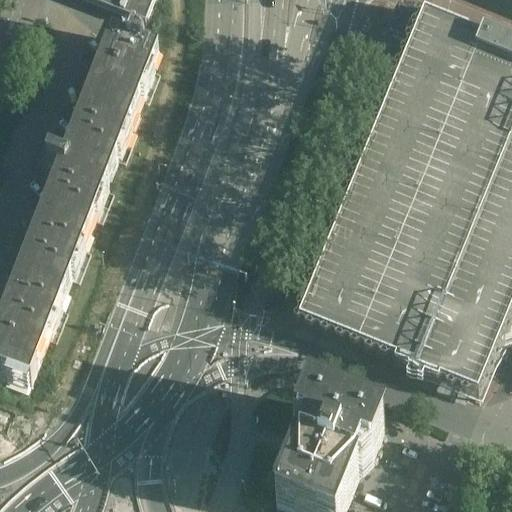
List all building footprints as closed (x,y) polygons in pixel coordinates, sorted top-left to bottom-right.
[(112,43),(117,45),(136,53),(138,49),(156,0),(70,0),(124,20),(115,43),(112,42),(112,43)] [(402,12),(390,42),(391,43),(391,42),(412,50),(412,51),(412,52),(413,52),(414,52),(415,52),(415,51),(471,74),(471,75),(472,76),(473,77),(474,76),(475,76),(492,83),(493,84),(493,83),(511,90),(511,57),(504,55),(505,54),(504,53),(503,55),(486,48),(486,46),(484,45),(483,47),(427,24),(427,22),(424,21),(424,22),(403,14),(403,12),(402,12)] [(50,344),(114,178),(159,60),(145,55),(146,52),(138,49),(136,53),(117,45),(71,164),(54,157),(44,139),(31,174),(63,186),(16,308),(0,348),(0,378),(32,390),(49,345),(50,344)] [(511,321),(511,90),(493,83),(493,84),(492,83),(475,76),(474,76),(473,77),(472,76),(471,75),(471,74),(415,51),(415,52),(414,52),(413,52),(412,52),(412,51),(412,50),(401,76),(297,331),(449,392),(478,404),(511,321)] [(352,500),(359,484),(370,472),(371,472),(371,471),(384,440),(385,439),(312,409),(312,410),(299,441),(299,442),(307,446),(301,460),(299,460),(299,461),(293,475),(291,480),(286,491),(286,492),(280,507),(279,508),(289,511),(347,511),(352,501),(352,500)]
